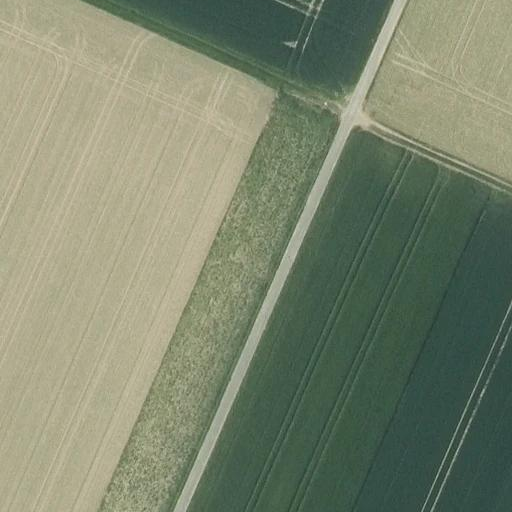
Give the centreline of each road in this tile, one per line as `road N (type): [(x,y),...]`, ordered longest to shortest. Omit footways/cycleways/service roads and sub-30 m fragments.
road 1 (track): [(399,0),(179,511)]
road 2 (track): [(86,0),(511,189)]
